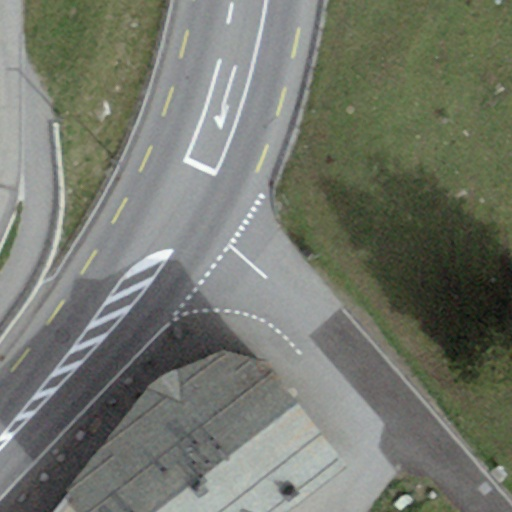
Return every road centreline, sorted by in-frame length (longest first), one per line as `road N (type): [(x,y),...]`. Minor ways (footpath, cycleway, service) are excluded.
road 1 (residential): [(177,207),(328,328),(487,511)]
road 2 (primary): [(0,441),(147,262),(177,207)]
road 3 (primary): [(177,207),(247,44),(254,0)]
